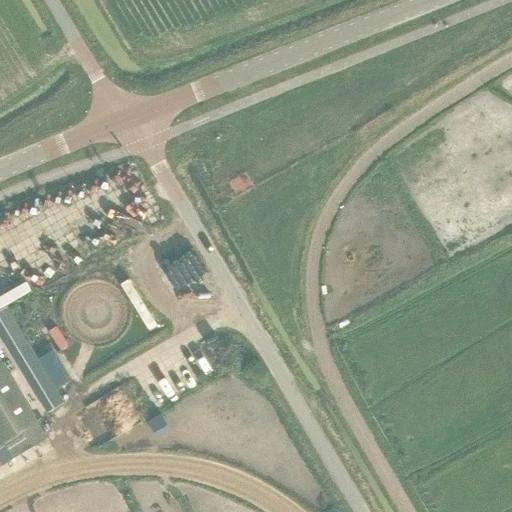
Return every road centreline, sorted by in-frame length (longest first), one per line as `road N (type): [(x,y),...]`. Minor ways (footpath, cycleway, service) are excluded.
road 1 (track): [(422,511),(326,349),(308,295),(315,232),(357,162),(511,62)]
road 2 (unclassified): [(357,511),(129,120)]
road 3 (tertiary): [(129,120),(442,0)]
road 4 (track): [(0,497),(47,476),(131,460),(209,472),(289,511)]
road 5 (track): [(65,414),(238,309)]
road 6 (unclassified): [(129,120),(54,0)]
road 7 (tertiary): [(0,169),(129,120)]
